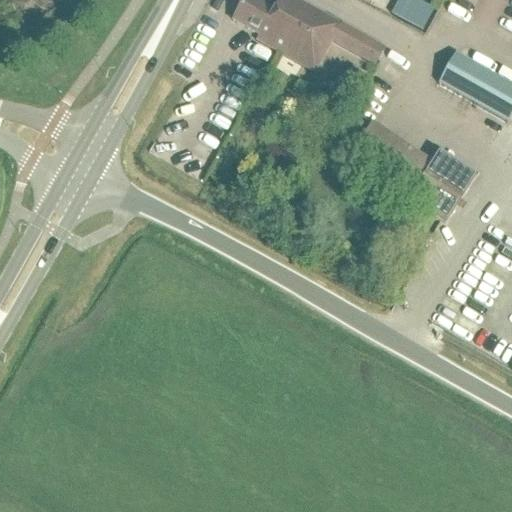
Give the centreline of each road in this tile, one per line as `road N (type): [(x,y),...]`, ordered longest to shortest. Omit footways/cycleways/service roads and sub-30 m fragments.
road 1 (tertiary): [(511,411),(89,181)]
road 2 (unknown): [(320,0),(397,39),(425,96),(478,149),(484,166),(479,202),(396,346)]
road 3 (primary): [(89,181),(184,0)]
road 4 (primary): [(0,338),(89,181)]
road 5 (primary): [(166,0),(81,147)]
road 6 (primary): [(64,177),(0,293)]
